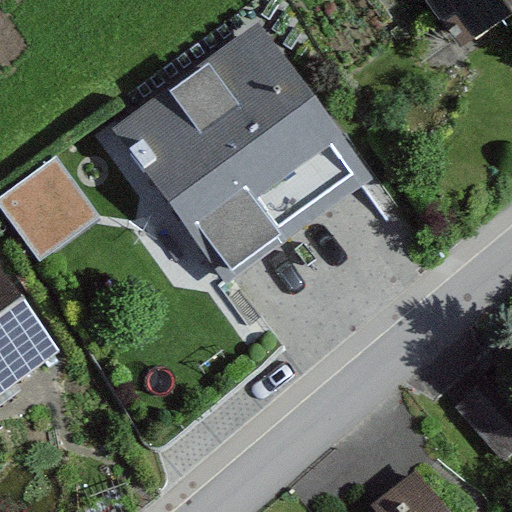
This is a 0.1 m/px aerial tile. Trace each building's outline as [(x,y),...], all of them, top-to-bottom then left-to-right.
[(504,0),(440,0),(446,7),(456,0),(483,0),(491,10),(504,0)] [(161,183),(209,147),(277,240),(359,180),(334,146),(324,153),(315,141),(325,134),(301,100),(273,120),(264,108),(275,100),(257,76),(226,99),(208,75),(126,135),(138,152),(130,158),(140,173),(149,167),(161,183)] [(18,220),(49,219),(49,195),(17,195),(18,220)] [(0,388),(45,354),(0,292),(0,388)] [(511,398),(493,377),(461,405),(507,458),(511,453),(511,398)] [(391,496),(399,508),(394,511),(440,511),(414,478),(391,496)]
